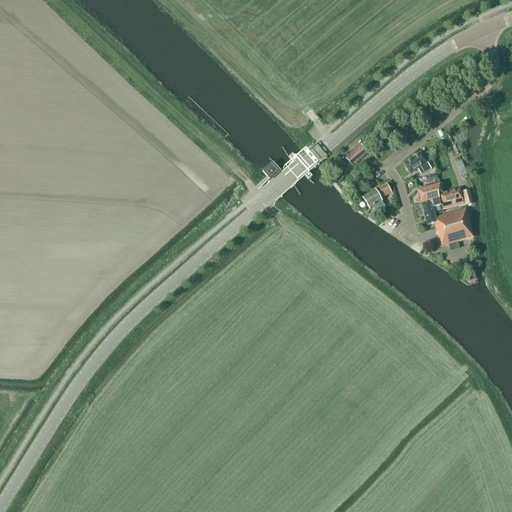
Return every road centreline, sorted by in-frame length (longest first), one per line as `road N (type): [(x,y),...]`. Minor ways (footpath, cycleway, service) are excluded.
road 1 (tertiary): [(0,508),(64,404),(122,330),(389,92),(482,31)]
road 2 (residential): [(413,234),(386,167),(492,77),(482,31)]
road 3 (track): [(331,142),(307,111),(316,61),(279,23),(173,0)]
